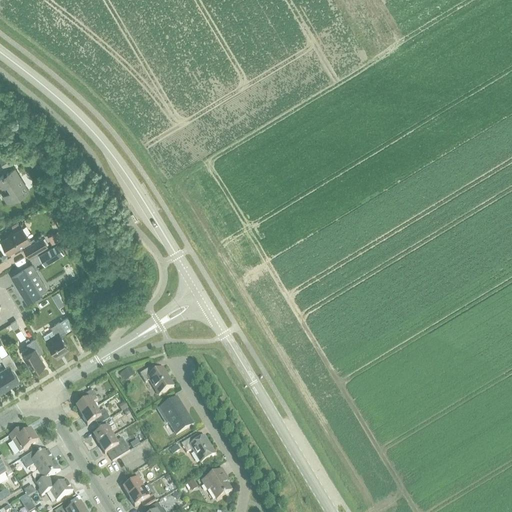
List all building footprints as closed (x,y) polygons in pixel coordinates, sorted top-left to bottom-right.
[(0,158),(4,166),(15,159),(10,152),(0,158)] [(8,203),(29,190),(15,168),(0,176),(0,181),(3,186),(5,185),(10,192),(3,196),(8,203)] [(9,253),(23,245),(25,248),(24,249),(29,257),(47,246),(42,238),(31,244),(29,241),(30,241),(22,228),(1,241),(9,253)] [(63,238),(58,231),(48,238),(52,245),(63,238)] [(58,244),(38,256),(44,266),(63,254),(58,244)] [(70,263),(62,267),(70,279),(77,274),(70,263)] [(32,265),(12,277),(26,302),(40,294),(29,275),(36,271),(32,265)] [(57,293),(52,296),(55,302),(61,299),(57,293)] [(15,321),(10,324),(13,329),(19,326),(15,321)] [(43,335),(46,339),(45,340),(56,358),(60,356),(59,354),(69,348),(62,336),(66,333),(60,322),(51,327),(52,330),(43,335)] [(28,347),(21,351),(24,355),(23,356),(33,372),(44,366),(38,355),(43,352),(35,339),(26,344),(28,347)] [(6,368),(0,371),(0,392),(19,381),(12,370),(17,367),(9,353),(1,358),(6,368)] [(140,375),(145,384),(149,381),(159,396),(173,387),(162,369),(157,372),(153,367),(140,375)] [(130,369),(121,374),(125,382),(135,376),(130,369)] [(81,417),(95,409),(92,404),(98,400),(92,391),(80,398),(83,403),(76,408),(81,417)] [(176,436),(193,425),(177,399),(158,411),(166,424),(168,423),(176,436)] [(124,404),(118,407),(121,413),(128,409),(124,404)] [(95,409),(81,417),(87,426),(95,422),(98,427),(110,420),(104,410),(98,414),(95,409)] [(110,420),(98,427),(101,432),(93,437),(99,446),(113,437),(110,432),(115,429),(110,420)] [(31,431),(26,434),(23,429),(9,437),(19,454),(38,443),(31,431)] [(215,455),(204,438),(199,441),(196,436),(181,445),(186,454),(192,450),(200,464),(215,455)] [(116,443),(113,437),(99,446),(105,455),(109,452),(111,455),(108,457),(112,463),(130,452),(122,439),(116,443)] [(177,446),(170,451),(172,456),(179,451),(177,446)] [(37,471),(54,461),(48,451),(36,458),(33,453),(21,460),(27,470),(34,466),(37,471)] [(0,485),(8,480),(7,478),(13,474),(12,474),(9,468),(2,456),(0,457),(0,485)] [(54,461),(37,471),(41,477),(34,481),(40,491),(52,484),(49,479),(60,471),(54,461)] [(217,500),(231,492),(223,479),(226,477),(222,470),(202,483),(207,492),(210,490),(217,500)] [(129,499),(143,490),(138,480),(141,478),(138,473),(126,480),(129,485),(123,489),(129,499)] [(187,485),(185,487),(188,491),(190,490),(192,493),(198,489),(193,481),(187,485)] [(52,484),(40,491),(38,492),(41,497),(50,492),(56,502),(73,492),(66,482),(55,489),(52,484)] [(143,490),(129,499),(134,508),(141,504),(144,509),(156,502),(152,497),(155,495),(149,486),(143,490)] [(176,493),(172,498),(178,502),(181,497),(176,493)] [(26,496),(25,497),(20,500),(23,506),(30,502),(26,496)]
